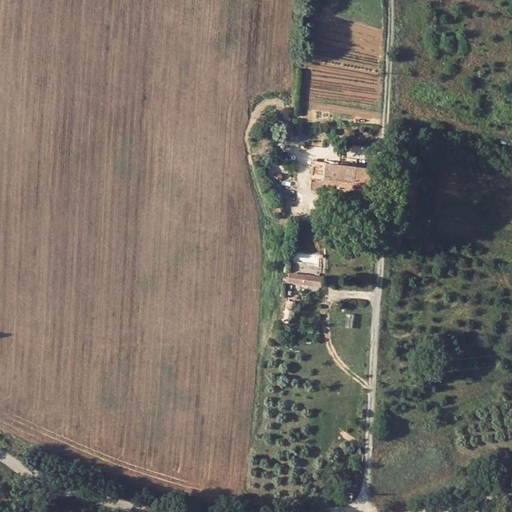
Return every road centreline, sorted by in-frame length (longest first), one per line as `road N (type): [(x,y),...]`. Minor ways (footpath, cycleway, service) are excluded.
road 1 (track): [(356,511),(371,413),(391,0)]
road 2 (unclassified): [(0,453),(91,496),(153,511)]
